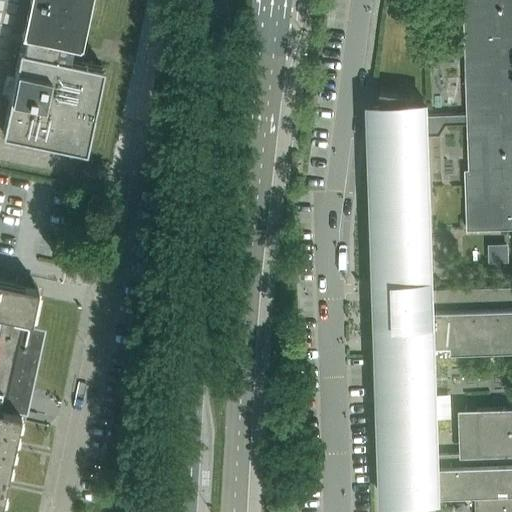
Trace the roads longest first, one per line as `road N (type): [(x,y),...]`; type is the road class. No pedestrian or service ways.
road 1 (unclassified): [(337,511),(330,230),(362,0)]
road 2 (secondary): [(232,511),(278,0)]
road 3 (secondary): [(217,0),(183,511)]
road 4 (residential): [(62,511),(142,132)]
